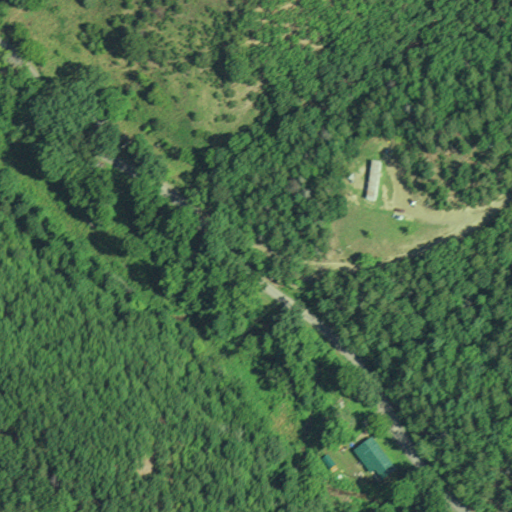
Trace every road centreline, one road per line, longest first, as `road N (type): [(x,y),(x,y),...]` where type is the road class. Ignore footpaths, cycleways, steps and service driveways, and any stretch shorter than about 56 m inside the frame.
road 1 (residential): [(470,511),(328,328),(251,279),(160,183),(76,132),(0,35)]
road 2 (residential): [(511,202),(409,252),(251,279)]
